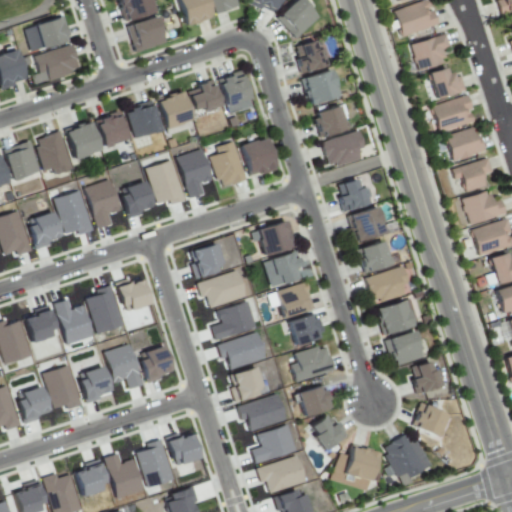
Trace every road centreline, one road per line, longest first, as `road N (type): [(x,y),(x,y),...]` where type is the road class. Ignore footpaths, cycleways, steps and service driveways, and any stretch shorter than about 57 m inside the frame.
road 1 (tertiary): [(357,0),(511,487)]
road 2 (residential): [(366,402),(252,51),(241,38)]
road 3 (residential): [(296,188),(0,287)]
road 4 (residential): [(234,511),(148,240)]
road 5 (residential): [(0,114),(241,38)]
road 6 (residential): [(199,396),(0,460)]
road 7 (residential): [(511,145),(464,0)]
road 8 (residential): [(389,511),(511,477)]
